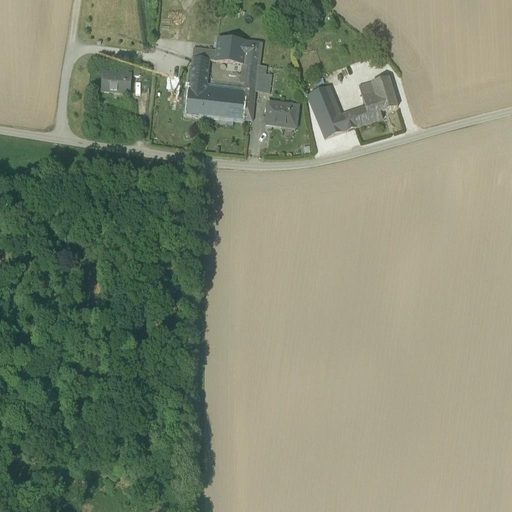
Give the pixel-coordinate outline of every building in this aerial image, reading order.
[(241,66),(247,67),(258,68),(261,45),(217,40),(216,53),(215,64),(241,66)] [(194,50),(192,61),(209,63),(215,64),(216,53),(194,50)] [(209,70),(209,63),(192,61),(192,68),(209,70)] [(245,85),(244,90),(255,91),(258,68),(247,67),(245,85)] [(189,93),(206,95),(208,71),(209,70),(192,68),(189,93)] [(266,69),(258,68),(255,91),(255,94),(263,95),(265,76),(266,69)] [(112,94),(130,95),(131,76),(121,76),(120,78),(102,77),(101,94),(112,95),(112,94)] [(263,95),(269,96),(271,77),(265,76),(263,95)] [(369,87),(379,115),(395,110),(386,81),(369,87)] [(363,113),(348,118),(353,132),(382,123),(379,115),(369,87),(355,92),(363,113)] [(324,142),(346,135),(341,120),(339,121),(330,99),(326,89),(319,91),(304,96),(324,142)] [(255,94),(255,91),(244,90),(243,99),(244,99),(254,100),(255,94)] [(187,116),(241,122),(244,99),(243,99),(206,95),(189,93),(187,116)] [(254,100),(244,99),(241,122),(241,123),(252,123),(254,100)] [(265,125),(295,129),(298,107),(268,103),(265,125)] [(346,135),(353,132),(348,118),(341,120),(346,135)] [(234,122),(220,120),(219,127),(233,129),(234,122)]
